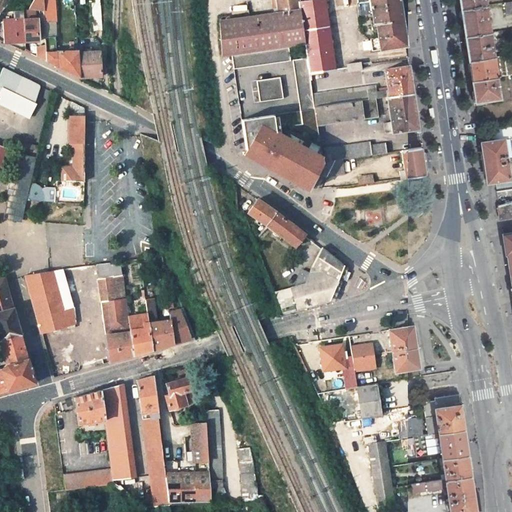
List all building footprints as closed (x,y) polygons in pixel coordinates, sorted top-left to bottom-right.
[(43,7),(42,0),(33,0),(29,8),(43,7)] [(49,0),(42,0),(43,7),(44,20),(51,20),(49,0)] [(271,10),(272,15),(299,11),(298,1),(297,0),(274,0),(276,9),(271,10)] [(307,0),(298,1),(299,11),(304,45),(306,55),(308,68),(310,68),(310,74),(335,70),(324,0),(307,0)] [(401,14),(398,0),(369,0),(373,24),(376,24),(377,37),(369,38),(371,50),(405,45),(401,14)] [(486,6),(485,0),(459,0),(461,10),(486,6)] [(101,29),(100,3),(92,4),(93,30),(101,29)] [(490,33),(486,6),(461,10),(465,37),(490,33)] [(25,41),(23,19),(23,10),(11,11),(11,20),(2,21),(3,42),(25,41)] [(304,45),(299,11),(272,15),(217,22),(221,56),(230,55),(288,47),(304,45)] [(23,19),(25,41),(38,41),(37,18),(23,19)] [(494,58),(490,33),(465,37),(469,62),(494,58)] [(79,77),(78,52),(78,50),(56,50),(55,37),(44,37),(44,44),(45,61),(59,68),(79,77)] [(288,47),(230,55),(232,66),(289,58),(288,47)] [(98,51),(78,52),(79,77),(99,79),(98,51)] [(306,55),(290,57),(298,108),(272,112),(318,138),(317,126),(315,107),(313,95),(310,74),(310,68),(308,68),(306,55)] [(511,55),(507,56),(501,57),(494,58),(469,62),(472,82),(497,78),(511,75),(511,55)] [(315,107),(374,99),(386,97),(413,93),(410,78),(409,66),(384,70),(386,90),(367,94),(366,87),(313,95),(315,107)] [(0,99),(0,103),(29,119),(37,104),(39,85),(4,67),(0,75),(0,91),(0,92),(0,93),(0,95),(1,96),(0,99)] [(279,75),(255,78),(259,99),(282,96),(279,75)] [(500,99),(497,78),(472,82),(475,102),(500,99)] [(418,129),(413,93),(386,97),(389,122),(383,123),(384,134),(418,129)] [(376,117),(374,99),(315,107),(317,126),(376,117)] [(241,153),(307,189),(310,184),(321,162),(318,138),(272,112),(240,117),(242,132),(244,147),(241,153)] [(83,181),(84,116),(69,116),(69,142),(68,141),(68,151),(72,151),(71,167),(60,166),(60,181),(83,181)] [(483,153),(484,163),(494,161),(494,160),(507,158),(507,161),(511,159),(511,138),(481,143),(483,153)] [(342,160),(386,153),(385,143),(370,145),(369,142),(322,149),(324,162),(317,175),(324,179),(325,177),(333,161),(342,160)] [(421,148),(401,151),(404,170),(398,171),(400,178),(425,175),(421,148)] [(511,180),(511,159),(507,161),(507,164),(495,166),(495,165),(484,166),(486,175),(487,184),(511,180)] [(344,174),(342,160),(333,161),(325,177),(328,177),(344,174)] [(359,185),(372,183),(371,174),(358,176),(359,185)] [(26,201),(42,202),(42,199),(41,195),(39,192),(37,189),(33,186),(29,184),(26,201)] [(61,199),(76,199),(77,187),(61,186),(61,199)] [(304,235),(294,227),(255,199),(247,211),(264,224),(265,224),(294,246),(304,235)] [(511,205),(511,202),(498,206),(500,220),(511,217),(511,205)] [(511,234),(502,236),(503,242),(505,257),(507,257),(511,290),(510,290),(511,301),(511,300),(511,234)] [(303,283),(292,286),(289,287),(296,310),(329,301),(343,265),(320,247),(310,265),(308,271),(303,283)] [(82,266),(101,336),(129,329),(127,316),(118,261),(82,266)] [(59,269),(49,271),(58,310),(69,308),(59,269)] [(300,269),(292,286),(303,283),(308,271),(300,269)] [(74,326),(69,308),(58,310),(49,271),(24,275),(40,331),(66,324),(67,328),(74,326)] [(3,277),(0,278),(0,348),(5,364),(0,367),(0,391),(34,382),(3,277)] [(281,313),(296,310),(289,287),(272,291),(281,313)] [(145,301),(147,313),(152,349),(163,346),(175,343),(171,320),(157,322),(153,300),(145,301)] [(171,320),(175,343),(183,341),(194,338),(184,312),(170,314),(171,320)] [(147,313),(127,316),(129,329),(133,355),(142,352),(152,349),(147,313)] [(419,367),(415,343),(412,326),(400,328),(387,330),(394,371),(419,367)] [(129,329),(101,336),(108,362),(118,359),(133,355),(129,329)] [(351,358),(371,355),(370,344),(350,347),(351,358)] [(355,385),(353,371),(353,366),(344,368),(341,345),(319,348),(322,371),(342,368),(346,387),(355,385)] [(374,368),(371,355),(351,358),(353,366),(353,371),(374,368)] [(153,507),(168,506),(162,456),(161,452),(160,439),(151,376),(136,380),(153,507)] [(164,395),(168,409),(184,404),(184,402),(192,399),(190,389),(191,389),(188,377),(166,383),(168,394),(164,395)] [(100,390),(104,420),(109,470),(110,479),(132,477),(121,384),(100,390)] [(356,387),(360,419),(381,416),(376,384),(356,387)] [(104,420),(100,390),(83,395),(74,397),(77,423),(86,422),(86,425),(90,425),(90,422),(104,420)] [(423,410),(459,404),(458,395),(433,399),(434,401),(422,403),(423,410)] [(427,435),(439,433),(463,429),(461,414),(459,404),(423,410),(427,435)] [(203,411),(203,417),(208,504),(223,503),(218,410),(203,411)] [(60,475),(53,416),(41,417),(49,492),(62,491),(60,475)] [(173,455),(162,456),(168,506),(208,504),(203,417),(190,417),(194,472),(175,473),(173,455)] [(2,419),(12,496),(27,495),(25,476),(24,476),(17,418),(2,419)] [(398,440),(406,439),(422,436),(419,420),(395,424),(398,440)] [(463,429),(439,433),(443,459),(467,455),(465,441),(463,429)] [(167,439),(160,439),(161,452),(168,451),(167,439)] [(371,470),(388,467),(384,442),(367,445),(371,470)] [(249,448),(242,448),(238,449),(244,502),(255,501),(249,448)] [(467,455),(443,459),(446,480),(470,476),(468,465),(467,455)] [(375,490),(391,488),(388,467),(371,470),(374,491),(375,490)] [(109,470),(60,475),(62,491),(111,485),(110,479),(109,470)] [(475,511),(470,476),(446,480),(410,485),(412,494),(447,489),(450,511),(475,511)] [(391,488),(375,490),(378,506),(393,504),(391,488)]
